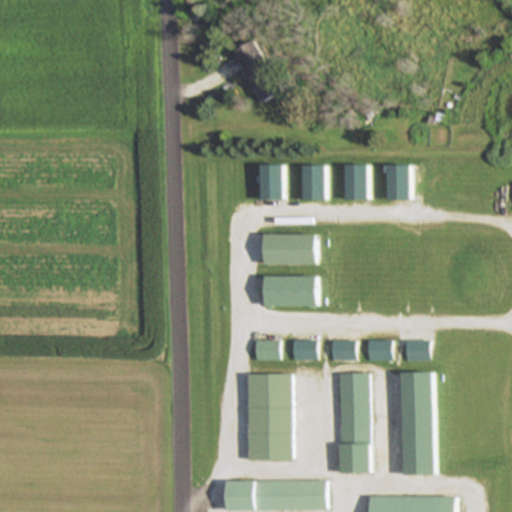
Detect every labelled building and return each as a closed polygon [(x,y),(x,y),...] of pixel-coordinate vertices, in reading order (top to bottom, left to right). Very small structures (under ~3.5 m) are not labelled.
[(237,54),(263,106),(286,94),(259,43),(237,54)] [(372,167),(349,167),(349,202),(372,202),(372,167)] [(287,168),(265,168),(265,202),(287,202),(287,168)] [(330,168),(307,168),(307,203),(330,203),(330,168)] [(414,168),(391,168),(391,202),(414,202),(414,168)] [(320,236),(267,236),(267,267),(320,267),(320,236)] [(320,309),(320,278),(268,278),(268,309),(320,309)] [(431,363),(431,342),(407,342),(407,363),(431,363)] [(256,362),(281,362),(281,343),(256,343),(256,362)] [(317,343),(294,343),(294,362),(317,362),(317,343)] [(356,343),(332,343),(332,363),(356,363),(356,343)] [(369,363),(394,363),(394,343),(369,343),(369,363)] [(437,375),(405,375),(405,476),(437,476),(437,375)] [(250,376),(250,462),(294,462),(294,376),(250,376)] [(341,475),(371,475),(371,376),(341,376),(341,475)] [(229,511),(328,511),(328,483),(229,483),(229,511)] [(372,511),(459,511),(459,498),(372,498),(372,511)]
